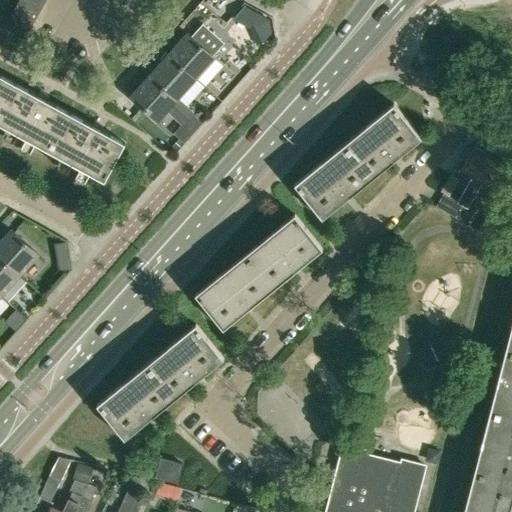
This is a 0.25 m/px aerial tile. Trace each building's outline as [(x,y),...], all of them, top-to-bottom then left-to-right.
[(35,20),(41,10),(23,0),(19,0),(14,9),(35,20)] [(23,0),(41,10),(45,0),(23,0)] [(248,29),(249,31),(269,19),(244,5),(232,19),(248,29)] [(29,31),(35,20),(14,9),(9,20),(29,31)] [(187,32),(169,53),(196,78),(215,57),(213,55),(223,43),(203,25),(192,36),(187,32)] [(176,100),(177,98),(196,78),(169,53),(149,75),(176,100)] [(0,109),(15,82),(0,74),(0,109)] [(192,112),(177,98),(176,100),(149,75),(130,96),(158,120),(167,110),(181,123),(192,112)] [(0,122),(49,150),(70,112),(15,82),(0,109),(0,122)] [(421,137),(409,122),(393,102),(343,143),(371,178),(421,137)] [(70,112),(49,150),(105,180),(125,142),(70,112)] [(192,112),(186,119),(195,128),(202,121),(192,112)] [(322,218),(371,178),(343,143),(293,183),(309,202),(322,218)] [(458,219),(494,158),(475,146),(461,170),(473,176),(458,201),(444,193),(436,206),(458,219)] [(465,224),(470,217),(473,210),(468,207),(483,182),(503,194),(511,178),(511,168),(494,158),(458,219),(465,224)] [(502,217),(491,210),(479,230),(490,237),(502,217)] [(322,248),(310,232),(295,213),(245,253),(273,288),(322,248)] [(0,241),(0,256),(19,274),(38,253),(11,229),(0,241)] [(223,328),(273,288),(245,253),(195,294),(223,328)] [(0,294),(1,295),(19,274),(0,256),(0,294)] [(67,256),(55,258),(57,269),(69,266),(67,256)] [(147,363),(175,397),(224,357),(196,323),(147,363)] [(511,417),(511,352),(505,350),(489,411),(511,417)] [(124,438),(175,397),(147,363),(96,404),(124,438)] [(511,482),(511,417),(489,411),(473,472),(511,482)] [(402,459),(401,462),(365,454),(367,450),(343,444),(342,447),(339,460),(343,461),(332,505),(328,504),(325,511),(412,511),(425,465),(422,464),(402,459)] [(437,463),(440,451),(429,448),(426,460),(437,463)] [(51,501),(60,478),(69,458),(58,456),(50,474),(40,496),(51,501)] [(182,463),(161,458),(156,476),(177,482),(182,463)] [(90,477),(93,467),(77,462),(77,464),(73,479),(79,481),(80,481),(89,483),(90,477)] [(509,511),(511,501),(511,482),(473,472),(463,511),(509,511)] [(75,511),(82,497),(88,484),(79,482),(74,481),(69,491),(72,492),(63,511),(51,506),(47,511),(75,511)] [(82,497),(75,511),(86,511),(92,500),(90,499),(96,487),(91,485),(88,484),(82,497)] [(127,511),(134,497),(127,493),(117,511),(115,511),(113,511),(112,511),(127,511)] [(134,497),(127,511),(136,511),(142,500),(134,497)]
